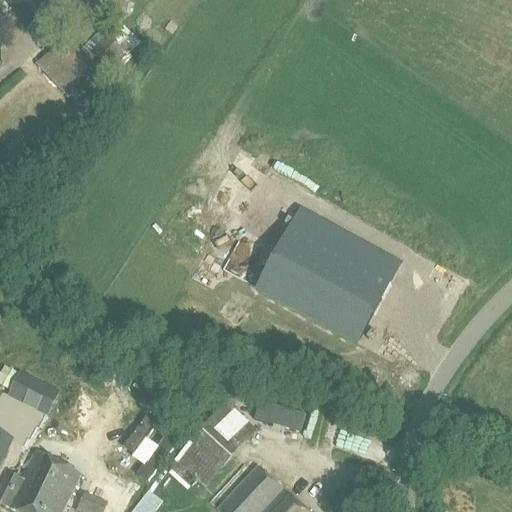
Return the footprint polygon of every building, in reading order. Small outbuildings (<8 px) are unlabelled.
[(5,0),(29,27),(59,0),(5,0)] [(90,6),(67,31),(83,46),(106,21),(90,6)] [(93,56),(107,70),(130,48),(116,33),(93,56)] [(39,64),(67,93),(89,72),(61,43),(39,64)] [(300,214),(258,290),(358,345),(400,269),(300,214)] [(26,406),(37,384),(21,376),(10,398),(26,406)] [(257,432),(228,405),(174,462),(203,489),(257,432)] [(0,435),(0,466),(12,442),(0,435)] [(218,511),(304,511),(258,469),(218,511)] [(340,492),(327,507),(333,511),(347,511),(354,504),(340,492)]
